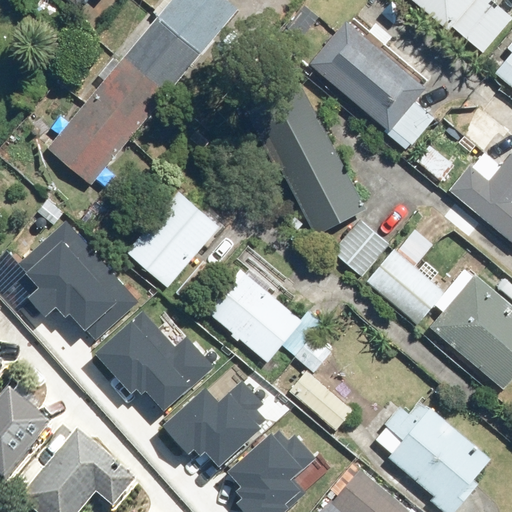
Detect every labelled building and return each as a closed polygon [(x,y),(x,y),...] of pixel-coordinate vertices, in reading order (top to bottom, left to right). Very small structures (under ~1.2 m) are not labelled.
[(167,0),(46,144),(93,183),(238,11),(224,0),(167,0)] [(62,0),(76,11),(85,0),(62,0)] [(407,0),(446,32),(472,0),(407,0)] [(487,0),(479,0),(454,30),(482,54),(511,20),(487,0)] [(321,16),(306,4),(281,37),(296,49),(321,16)] [(308,64),(386,130),(423,87),(345,21),(308,64)] [(511,51),(494,73),(511,88),(511,51)] [(251,111),(313,236),(362,212),(301,87),(251,111)] [(457,167),(431,146),(414,167),(440,188),(457,167)] [(466,163),(444,190),(511,244),(511,152),(489,181),(466,163)] [(127,249),(168,285),(218,228),(177,192),(127,249)] [(111,213),(93,196),(79,211),(97,228),(111,213)] [(43,280),(33,289),(51,309),(59,302),(66,310),(72,305),(97,332),(138,296),(64,215),(20,255),(43,280)] [(331,254),(359,276),(384,245),(356,223),(331,254)] [(395,251),(367,284),(415,325),(443,292),(395,251)] [(203,307),(265,363),(299,326),(237,270),(203,307)] [(511,375),(511,313),(473,277),(425,330),(495,394),(511,375)] [(143,309),(102,348),(134,383),(137,380),(146,389),(148,386),(166,406),(217,359),(188,328),(173,341),(143,309)] [(308,371),(289,391),(334,433),(353,412),(308,371)] [(212,379),(165,421),(189,448),(195,442),(201,449),(209,443),(219,455),(267,413),(257,402),(265,396),(243,372),(222,390),(212,379)] [(9,400),(0,411),(0,485),(1,486),(46,431),(9,400)] [(388,458),(444,511),(490,463),(434,410),(388,458)] [(233,492),(251,511),(264,511),(304,477),(294,466),(315,447),(293,423),(286,429),(277,419),(230,461),(240,473),(233,479),(239,486),(233,492)] [(74,433),(16,503),(26,511),(80,511),(92,497),(109,511),(113,511),(136,485),(74,433)] [(359,469),(330,502),(340,511),(408,511),(359,469)]
